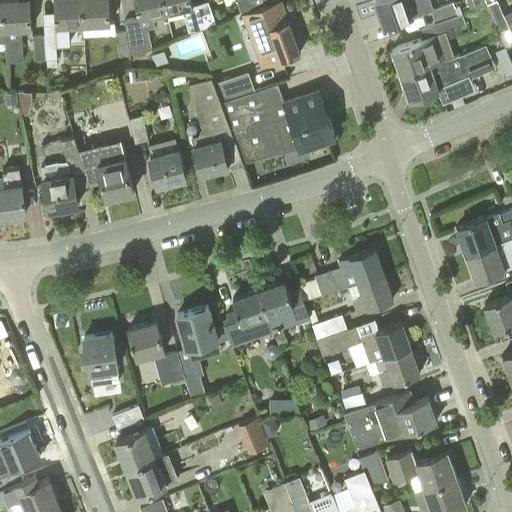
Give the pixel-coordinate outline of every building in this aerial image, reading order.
[(31,27),(30,0),(2,0),(6,42),(5,42),(6,61),(23,60),(21,27),(31,27)] [(54,0),(56,25),(83,24),(81,0),(54,0)] [(81,0),(83,24),(110,22),(109,0),(81,0)] [(135,0),(139,16),(152,13),(166,11),(163,0),(135,0)] [(163,0),(166,11),(184,7),(185,14),(184,14),(189,33),(216,24),(208,0),(207,0),(197,3),(192,4),(191,0),(163,0)] [(236,0),(241,11),(271,0),(236,0)] [(251,18),(256,30),(263,49),(269,47),(274,61),(301,52),(281,0),(278,0),(276,1),(275,0),(271,0),(241,11),(244,21),(251,18)] [(426,12),(432,10),(435,21),(457,14),(453,1),(433,8),(430,0),(376,0),(385,24),(384,24),(384,25),(426,12)] [(469,0),(472,8),(486,2),(485,0),(469,0)] [(511,9),(504,13),(498,0),(492,0),(486,2),(506,46),(511,43),(511,9)] [(396,59),(401,73),(446,58),(436,33),(466,23),(462,12),(457,14),(435,21),(424,25),(427,36),(422,38),(392,48),(396,60),(396,59)] [(148,29),(138,30),(136,17),(125,19),(126,30),(130,55),(140,53),(152,50),(148,29)] [(130,55),(126,30),(115,31),(119,56),(130,55)] [(44,34),(33,34),(35,59),(46,59),(44,34)] [(446,58),(401,73),(406,88),(405,88),(409,100),(439,90),(442,98),(474,85),(470,76),(495,66),(486,43),(460,53),(446,58)] [(163,50),(153,54),(157,64),(167,60),(163,50)] [(511,73),(511,62),(511,59),(501,63),(506,76),(511,73)] [(215,82),(221,101),(255,89),(249,70),(215,82)] [(243,162),(221,101),(215,82),(212,75),(190,81),(204,132),(201,133),(204,143),(194,145),(201,172),(243,162)] [(255,89),(221,101),(243,162),(300,146),(335,134),(319,88),(284,100),(278,81),(255,89)] [(17,102),(16,91),(5,93),(6,104),(17,102)] [(17,91),(21,114),(28,114),(27,101),(32,100),(32,91),(17,91)] [(148,138),(142,113),(129,116),(135,142),(148,138)] [(44,178),(48,209),(78,204),(73,172),(71,173),(69,160),(81,156),(74,133),(61,137),(41,144),(46,164),(42,165),(45,178),(44,178)] [(158,183),(186,176),(178,147),(175,137),(150,143),(153,154),(151,154),(158,183)] [(89,184),(103,181),(106,197),(134,189),(126,155),(98,162),(84,166),(89,184)] [(23,183),(22,183),(19,167),(3,168),(5,186),(0,186),(0,215),(26,212),(23,183)] [(467,252),(508,237),(511,235),(511,208),(499,213),(499,211),(457,226),(467,252)] [(511,247),(508,237),(467,252),(476,279),(511,266),(511,247)] [(298,283),(299,286),(304,300),(349,285),(384,272),(375,246),(339,259),(341,265),(315,274),(316,278),(298,283)] [(393,298),(384,272),(349,285),(358,311),(393,298)] [(285,278),(260,287),(273,330),(282,326),(309,316),(304,300),(299,286),(289,290),(285,278)] [(226,312),(229,321),(225,323),(232,344),(273,330),(260,287),(233,297),(237,308),(226,312)] [(511,293),(485,303),(494,330),(511,323),(511,293)] [(208,304),(177,313),(187,347),(218,338),(208,304)] [(312,323),(317,338),(347,327),(342,312),(312,323)] [(156,319),(129,326),(138,357),(165,349),(156,319)] [(369,361),(374,359),(411,346),(401,320),(366,333),(361,334),(357,324),(347,327),(317,338),(323,354),(362,340),(369,361)] [(88,358),(90,371),(92,384),(119,380),(117,367),(112,331),(85,335),(86,345),(82,345),(84,359),(88,358)] [(420,372),(411,346),(374,359),(384,385),(420,372)] [(172,380),(185,376),(183,369),(177,349),(165,352),(172,380)] [(511,350),(503,354),(511,379),(511,350)] [(197,365),(183,369),(185,376),(191,395),(205,391),(197,365)] [(413,400),(409,388),(367,403),(344,411),(357,447),(437,420),(428,395),(413,400)] [(340,398),(344,411),(367,403),(362,391),(340,398)] [(222,404),(218,392),(207,395),(211,408),(222,404)] [(279,413),(279,398),(271,398),(271,413),(279,413)] [(117,427),(136,420),(144,417),(139,404),(112,413),(117,427)] [(327,424),(324,413),(307,419),(310,429),(327,424)] [(272,416),(260,420),(267,438),(275,435),(277,427),(272,416)] [(238,427),(244,439),(263,431),(258,419),(238,427)] [(0,438),(0,486),(22,478),(16,465),(40,455),(29,428),(0,438)] [(127,467),(156,456),(145,428),(116,439),(127,467)] [(416,460),(412,447),(388,455),(395,476),(419,468),(425,488),(457,476),(448,449),(416,460)] [(364,468),(371,483),(387,478),(377,450),(359,456),(364,468)] [(127,467),(138,495),(167,483),(166,480),(175,476),(167,454),(165,455),(157,458),(156,456),(127,467)] [(380,504),(371,483),(364,468),(344,476),(355,503),(349,505),(349,506),(339,510),(340,511),(375,511),(382,510),(380,504)] [(27,475),(22,478),(0,486),(0,500),(10,496),(19,492),(26,511),(28,511),(58,500),(49,478),(50,478),(49,477),(30,484),(27,475)] [(314,511),(299,475),(283,482),(295,511),(314,511)] [(457,476),(425,488),(433,511),(439,511),(466,503),(457,476)] [(276,511),(295,511),(283,482),(268,488),(276,511)] [(143,511),(169,511),(163,497),(141,506),(143,511)] [(383,504),(385,511),(402,511),(398,498),(383,504)] [(62,511),(58,500),(28,511),(62,511)]
